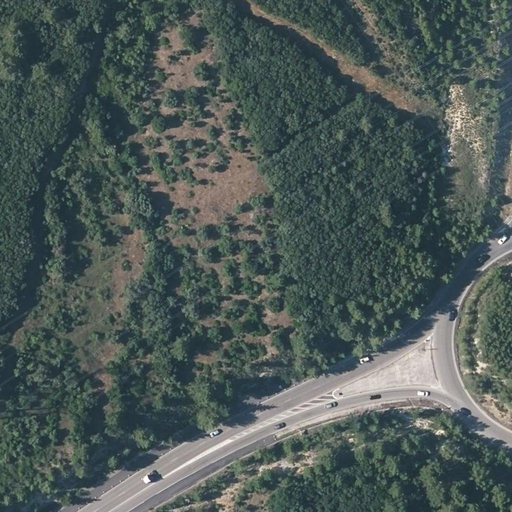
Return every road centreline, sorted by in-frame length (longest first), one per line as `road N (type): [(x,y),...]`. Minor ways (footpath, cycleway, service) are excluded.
road 1 (primary): [(449,306),(402,346),(228,430),(111,509)]
road 2 (primary): [(111,509),(276,426),(336,405),(418,392),(463,406)]
